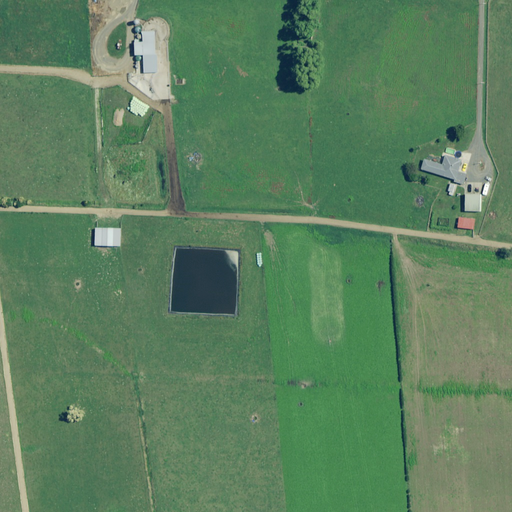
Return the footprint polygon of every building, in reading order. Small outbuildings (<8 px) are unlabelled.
[(156,50),(156,32),(143,32),(144,42),(136,42),(136,55),(144,55),(145,73),(158,73),(158,50),(156,50)] [(463,160),(446,154),(444,161),(441,160),(440,164),(425,159),(422,169),(455,180),(454,182),(464,185),(467,174),(459,172),(463,160)] [(482,195),(467,194),(467,211),(481,211),(482,195)] [(475,219),(460,218),(459,228),(474,229),(475,219)] [(121,246),(122,229),(96,228),(96,245),(121,246)]
